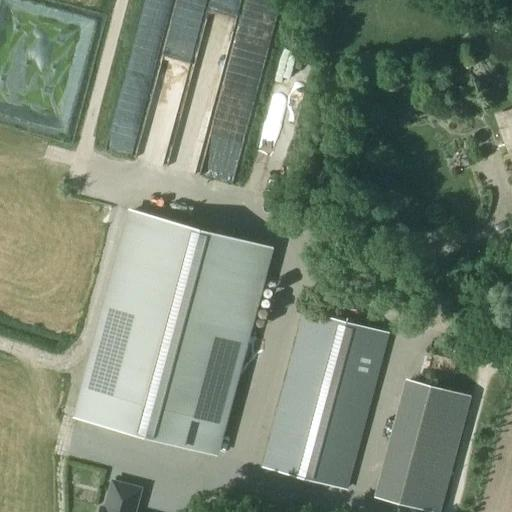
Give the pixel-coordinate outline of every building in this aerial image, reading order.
[(239,0),(223,70),(220,69),(196,170),(220,175),(224,158),(226,158),(245,76),(252,78),(270,0),(239,0)] [(511,110),(497,116),(511,160),(511,110)] [(269,248),(131,212),(78,419),(216,454),(269,248)] [(306,312),(266,467),(346,488),(386,333),(306,312)] [(438,511),(469,395),(410,380),(380,497),(438,511)] [(109,500),(111,501),(108,510),(103,509),(102,511),(136,511),(142,490),(114,483),(109,500)]
